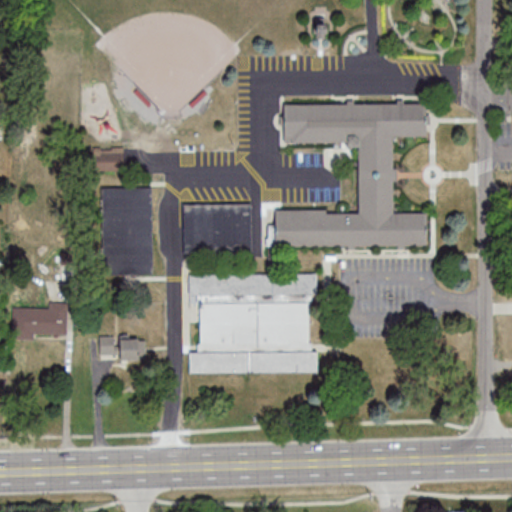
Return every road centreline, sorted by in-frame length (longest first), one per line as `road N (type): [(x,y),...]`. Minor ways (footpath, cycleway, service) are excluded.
road 1 (secondary): [(511,456),(0,472)]
road 2 (residential): [(488,457),(486,0)]
